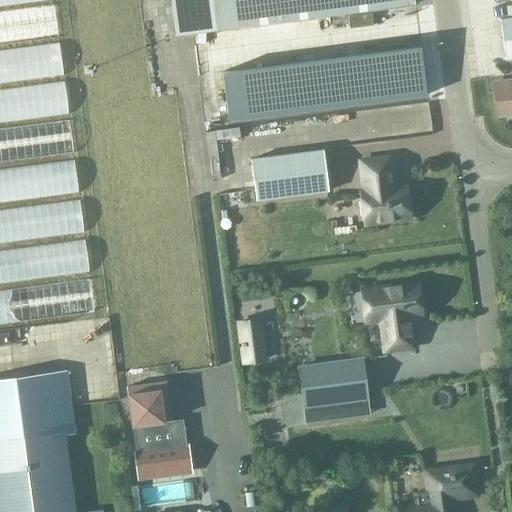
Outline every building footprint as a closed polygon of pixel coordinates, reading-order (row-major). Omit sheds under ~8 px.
[(414,4),(413,0),(170,0),(175,36),(414,4)] [(503,57),(511,55),(511,15),(498,17),(503,57)] [(418,45),(220,71),(226,119),(306,109),(424,93),(418,45)] [(511,77),(490,81),(495,114),(511,111),(511,77)] [(326,190),(321,148),(248,158),(253,199),(326,190)] [(386,156),(359,160),(363,190),(359,190),(363,222),(408,216),(403,184),(388,187),(387,179),(389,178),(386,156)] [(279,271),(277,252),(260,254),(263,273),(279,271)] [(417,283),(373,289),(359,291),(363,321),(377,319),(380,319),(384,350),(411,347),(409,324),(406,324),(405,317),(421,315),(421,311),(425,309),(429,306),(430,302),(431,298),(429,294),(426,290),(422,288),(418,288),(417,283)] [(257,320),(239,322),(244,364),(262,362),(257,320)] [(303,407),(367,398),(361,359),(298,367),(303,407)] [(74,511),(63,434),(74,432),(66,370),(0,378),(0,511),(74,511)] [(131,426),(170,421),(165,382),(126,387),(131,426)] [(137,478),(199,470),(196,445),(170,448),(167,430),(132,435),(137,478)] [(453,511),(452,500),(477,497),(472,463),(422,470),(426,502),(396,506),(396,511),(453,511)]
